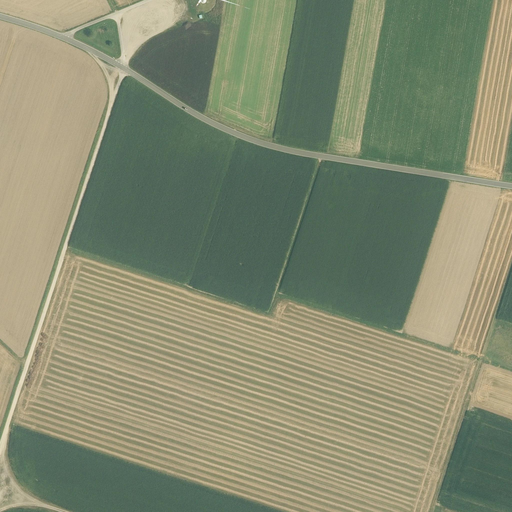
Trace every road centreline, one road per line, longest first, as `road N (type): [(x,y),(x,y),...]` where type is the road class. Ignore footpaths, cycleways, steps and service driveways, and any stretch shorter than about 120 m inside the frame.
road 1 (tertiary): [(511,186),(254,142),(87,49),(0,16)]
road 2 (track): [(0,450),(122,67)]
road 3 (track): [(321,156),(269,315),(65,249)]
road 4 (track): [(7,426),(271,511)]
road 5 (track): [(480,361),(276,294)]
road 6 (track): [(480,361),(431,511)]
